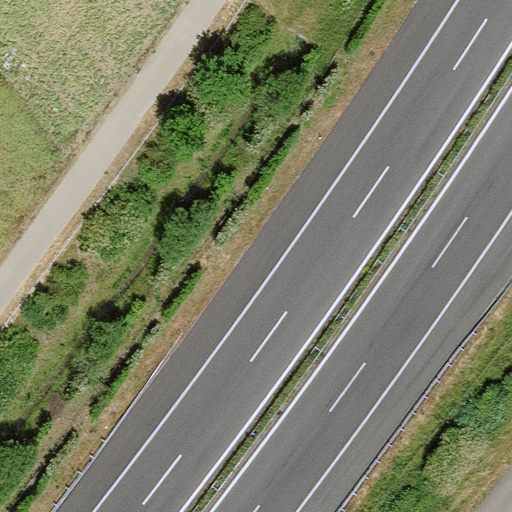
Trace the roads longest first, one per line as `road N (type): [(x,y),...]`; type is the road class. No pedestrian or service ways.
road 1 (motorway): [(496,0),(363,200),(136,511)]
road 2 (motorway): [(255,511),(511,154)]
road 3 (track): [(211,0),(0,293)]
